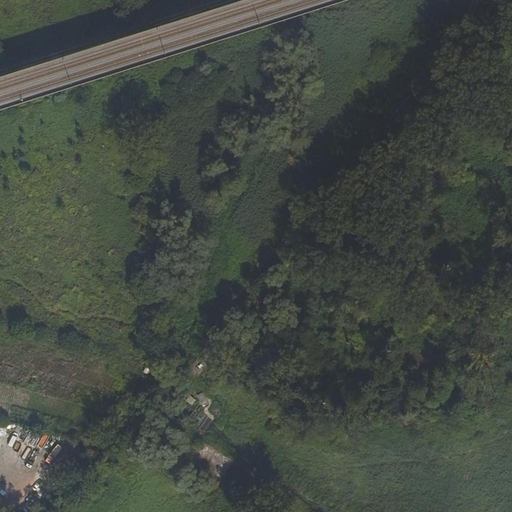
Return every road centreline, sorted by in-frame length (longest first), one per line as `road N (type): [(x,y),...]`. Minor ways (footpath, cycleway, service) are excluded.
road 1 (track): [(194,390),(189,373),(211,323),(407,96)]
road 2 (track): [(407,96),(487,155),(511,164)]
